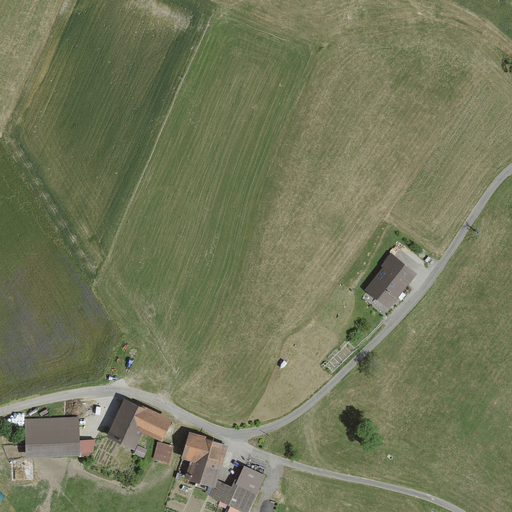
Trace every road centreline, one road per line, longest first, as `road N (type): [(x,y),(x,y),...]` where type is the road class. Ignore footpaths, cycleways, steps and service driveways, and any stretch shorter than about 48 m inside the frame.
road 1 (unclassified): [(230,439),(281,427),(319,399),(418,295),(511,166)]
road 2 (unclassified): [(0,413),(131,394),(230,439)]
road 3 (residential): [(230,439),(296,469),(449,511)]
